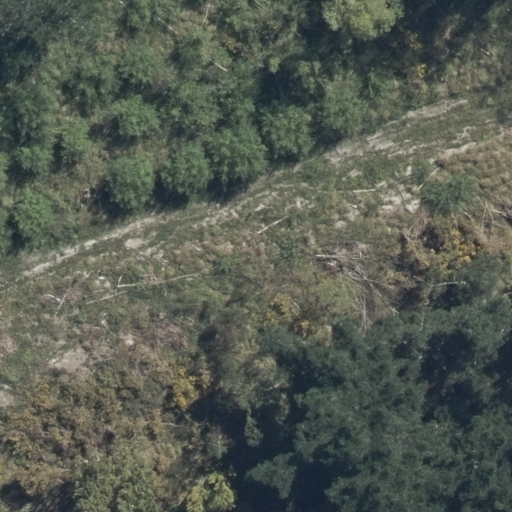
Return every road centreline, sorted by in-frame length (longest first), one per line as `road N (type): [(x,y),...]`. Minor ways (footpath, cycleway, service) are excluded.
road 1 (track): [(0,410),(511,199)]
road 2 (track): [(327,511),(511,422)]
